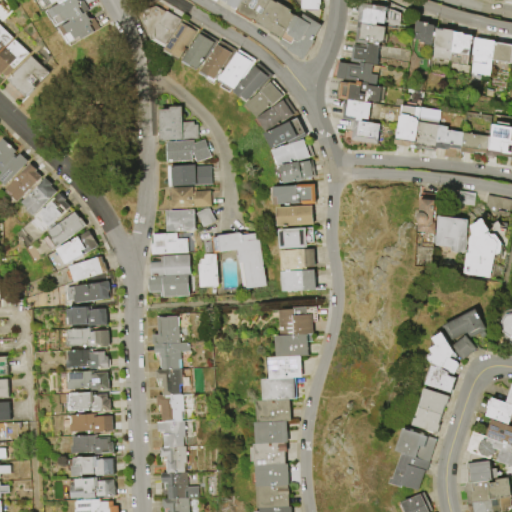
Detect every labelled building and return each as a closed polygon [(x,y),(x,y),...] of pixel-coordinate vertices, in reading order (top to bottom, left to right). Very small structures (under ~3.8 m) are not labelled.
[(66,0),(61,3),(59,1),(45,10),(39,0),(66,0)] [(83,0),(89,10),(72,21),(70,18),(57,26),(53,20),(52,20),(47,12),(61,3),(66,0),(79,0),(81,1),(83,0)] [(241,0),(236,9),(221,0),(241,0)] [(241,0),(269,0),(257,20),(253,18),(253,19),(236,9),(241,0)] [(257,20),(269,0),(296,15),(286,31),(281,38),(255,23),(257,20)] [(322,0),(322,11),(308,11),(303,10),(303,7),(303,1),(300,1),(300,0),(322,0)] [(360,3),(388,7),(385,24),(377,23),(376,26),(357,23),(360,3)] [(164,45),(155,38),(151,41),(142,19),(145,17),(142,11),(155,6),(165,12),(165,11),(180,19),(173,32),(171,31),(164,45)] [(83,39),(81,36),(76,39),(69,43),(67,44),(58,30),(72,21),(89,10),(87,12),(87,15),(89,18),(93,19),(94,18),(100,28),(83,39)] [(296,15),(301,18),(303,14),(321,26),(302,57),(279,43),(286,31),(296,15)] [(164,50),(180,22),(181,22),(182,20),(199,30),(182,58),(180,57),(179,58),(178,58),(177,60),(170,55),(171,54),(164,50)] [(414,21),(426,23),(426,24),(434,25),(430,46),(423,45),(423,43),(418,42),(418,40),(413,40),(414,33),(413,33),(414,21)] [(357,23),(376,26),(386,27),(384,43),(380,43),(380,46),(366,44),(355,43),(355,40),(357,23)] [(435,28),(453,30),(453,32),(450,52),(449,61),(431,59),(435,28)] [(0,49),(0,29),(10,39),(0,49)] [(183,60),(201,30),(217,40),(206,58),(205,58),(198,69),(197,69),(196,70),(189,66),(190,65),(183,60)] [(450,52),(453,32),(461,34),(461,35),(470,36),(469,44),(468,43),(466,55),(450,52)] [(474,38),(495,41),(489,75),(470,72),(473,55),(471,55),(474,38)] [(201,71),(219,40),(236,50),(225,68),(223,67),(214,82),(207,78),(208,75),(201,71)] [(3,77),(0,74),(0,53),(12,41),(26,55),(3,77)] [(492,62),(496,43),(511,45),(511,58),(511,65),(492,62)] [(366,44),(378,46),(376,65),(373,65),(360,63),(351,62),(353,46),(366,47),(366,44)] [(220,79),(238,49),(254,60),(244,77),(243,76),(234,89),(233,91),(224,85),(226,83),(220,79)] [(23,98),(5,80),(27,57),(45,75),(23,98)] [(360,63),(373,65),(372,75),(378,76),(376,85),(368,84),(357,82),(337,79),(337,77),(333,76),(337,60),(360,66),(360,63)] [(258,91),(257,90),(247,101),(247,100),(245,102),(239,96),(240,94),(234,89),(257,63),(272,76),(258,91)] [(244,106),(245,105),(245,104),(272,80),(284,94),(258,118),(251,111),(249,112),(244,106)] [(357,82),(368,84),(368,85),(381,87),(379,103),(366,101),(366,103),(345,100),(339,99),(341,81),(357,84),(357,82)] [(267,132),(261,125),(260,126),(255,120),(258,118),(283,100),(286,98),(295,111),(292,113),(293,114),(285,121),(284,119),(267,132)] [(366,103),(371,104),(369,120),(363,119),(363,122),(354,121),(342,119),(345,100),(366,103)] [(415,146),(396,143),(401,106),(421,109),(415,146)] [(155,110),(166,110),(166,108),(178,107),(179,123),(190,122),(190,126),(194,126),(195,140),(157,142),(155,110)] [(264,134),(298,117),(307,134),(293,141),(292,140),(274,149),(270,141),(268,142),(264,134)] [(363,122),(380,125),(377,144),(351,140),(354,121),(363,122)] [(415,146),(419,122),(439,125),(435,149),(415,146)] [(491,123),(511,126),(511,151),(511,157),(498,155),(496,157),(485,156),(489,137),(491,123)] [(435,149),(439,125),(448,127),(448,130),(463,132),(460,152),(450,151),(448,151),(435,149)] [(463,132),(489,137),(485,156),(460,152),(463,132)] [(271,151),(274,149),(306,138),(313,156),(298,161),(298,160),(279,167),(278,165),(276,166),(271,151)] [(10,154),(13,157),(16,153),(24,161),(1,186),(0,185),(0,139),(12,151),(10,154)] [(164,143),(190,142),(190,144),(201,141),(207,158),(193,164),(188,151),(189,162),(165,164),(165,160),(163,160),(162,145),(164,145),(164,143)] [(286,183),(285,181),(282,182),(281,174),(277,175),(275,168),(279,167),(299,162),(300,163),(312,160),(315,175),(303,178),(303,179),(286,183)] [(2,188),(25,163),(33,170),(31,172),(37,177),(31,183),(30,183),(14,201),(8,196),(6,197),(0,191),(3,188),(2,188)] [(169,167),(192,166),(192,168),(193,187),(170,188),(170,187),(166,187),(165,168),(169,168),(169,167)] [(193,187),(192,168),(207,167),(208,186),(193,187)] [(29,216),(22,210),(24,208),(18,202),(32,188),(31,187),(40,178),(47,185),(46,186),(52,191),(29,216)] [(272,187),(297,186),(297,185),(315,184),(316,203),(272,204),(272,187)] [(169,189),(190,188),(190,193),(207,192),(208,208),(166,210),(166,201),(169,201),(169,189)] [(460,192),(459,202),(474,204),(476,194),(460,192)] [(41,231),(40,230),(37,233),(27,223),(32,219),(31,217),(55,195),(61,201),(60,202),(65,208),(41,231)] [(487,195),(511,199),(511,204),(509,204),(508,212),(504,211),(503,215),(491,212),(485,204),(487,195)] [(437,201),(435,235),(420,233),(422,200),(437,201)] [(279,207),(313,206),(314,224),(290,225),(290,227),(286,227),(286,225),(280,225),(279,207)] [(164,212),(192,210),(193,231),(165,233),(164,212)] [(200,228),(192,214),(201,210),(205,210),(212,222),(200,228)] [(44,233),(70,213),(75,220),(76,219),(82,227),(71,235),(71,234),(53,248),(52,247),(47,251),(39,241),(46,235),(44,233)] [(437,217),(468,219),(466,246),(454,245),(455,235),(436,233),(437,217)] [(462,273),(465,253),(467,252),(468,238),(471,234),(471,225),(482,217),(485,221),(484,222),(489,229),(488,230),(490,234),(495,234),(501,243),(499,252),(493,254),(488,277),(462,273)] [(281,229),(314,228),(314,242),(308,242),(308,247),(281,248),(281,229)] [(63,266),(53,250),(84,232),(93,247),(63,266)] [(243,291),(237,250),(215,253),(212,237),(246,233),(247,235),(255,234),(256,240),(258,239),(265,286),(253,288),(254,289),(243,291)] [(151,235),(173,234),(173,241),(183,240),(184,254),(149,256),(148,245),(151,245),(151,235)] [(282,270),(281,250),(315,249),(315,267),(304,267),(304,269),(292,269),(292,270),(282,270)] [(160,256),(185,255),(186,276),(183,276),(147,278),(146,263),(158,263),(157,258),(160,258),(160,256)] [(201,288),(199,262),(202,262),(202,260),(205,260),(205,256),(217,255),(219,287),(201,288)] [(66,267),(97,258),(99,264),(100,264),(103,273),(91,277),(90,273),(85,275),(86,278),(71,283),(66,267)] [(282,291),(282,270),(292,270),(315,270),(316,290),(282,291)] [(147,278),(183,276),(184,297),(160,299),(160,294),(145,294),(144,278),(147,278)] [(71,287),(105,283),(106,292),(104,292),(105,300),(71,305),(70,296),(72,296),(71,287)] [(280,310),(294,309),(294,307),(316,306),(317,321),(312,322),(313,334),(312,334),(281,335),(280,310)] [(69,309),(85,308),(85,311),(102,310),(102,326),(86,327),(86,325),(62,326),(62,311),(64,311),(64,310),(69,310),(69,309)] [(441,327),(474,309),(485,330),(483,331),(485,336),(481,338),(478,334),(468,339),(476,350),(462,362),(451,347),(452,347),(441,327)] [(505,311),(511,309),(511,346),(508,345),(509,342),(498,333),(498,322),(505,311)] [(152,336),(157,336),(157,318),(176,317),(177,328),(178,329),(179,344),(169,344),(169,345),(154,346),(152,346),(152,336)] [(90,332),(104,331),(105,348),(86,348),(86,346),(63,347),(63,342),(61,342),(61,337),(62,337),(62,333),(65,332),(65,331),(88,330),(88,332),(89,333),(90,333),(90,332)] [(442,333),(454,354),(451,356),(449,360),(457,364),(458,366),(453,375),(448,373),(431,364),(428,359),(433,356),(430,350),(436,346),(432,339),(442,333)] [(281,335),(312,334),(312,342),(308,342),(309,356),(301,356),(277,357),(276,336),(281,335)] [(169,345),(188,344),(189,353),(179,353),(180,369),(178,369),(178,371),(160,371),(160,369),(159,369),(158,355),(154,355),(154,346),(169,345)] [(65,353),(87,352),(87,354),(95,354),(95,353),(100,353),(101,358),(103,358),(103,360),(104,360),(105,369),(87,370),(86,369),(64,369),(63,362),(63,354),(65,354),(65,353)] [(277,357),(301,356),(302,377),(296,378),(271,379),(270,357),(277,357)] [(424,386),(431,366),(448,373),(447,376),(456,379),(451,395),(433,389),(433,388),(424,386)] [(160,371),(178,371),(180,371),(181,387),(179,387),(179,396),(162,397),(161,384),(156,384),(156,381),(155,381),(155,372),(160,371)] [(66,374),(88,373),(88,377),(91,377),(91,374),(104,374),(105,391),(88,392),(88,390),(65,391),(64,376),(66,375),(66,374)] [(271,379),(296,378),(297,399),(290,399),(265,400),(264,379),(271,379)] [(0,381),(7,381),(8,399),(0,399),(0,381)] [(419,408),(423,397),(421,397),(423,390),(449,397),(446,406),(445,405),(442,415),(419,408)] [(66,412),(66,404),(63,404),(62,396),(68,396),(68,395),(71,394),(71,396),(87,394),(87,393),(90,393),(90,397),(93,397),(93,396),(103,396),(103,401),(106,401),(106,412),(89,413),(89,411),(81,411),(81,413),(77,413),(77,412),(66,412)] [(162,397),(179,396),(192,396),(192,412),(182,412),(183,422),(161,423),(160,407),(157,407),(156,397),(162,397)] [(504,402),(511,404),(511,407),(506,423),(483,415),(487,404),(486,403),(487,400),(488,401),(490,397),(504,402)] [(265,400),(290,399),(291,421),(287,421),(259,422),(258,401),(265,400)] [(0,403),(8,403),(9,422),(0,422),(0,403)] [(412,426),(414,419),(416,420),(416,419),(419,409),(441,416),(438,425),(440,426),(438,434),(412,426)] [(67,433),(66,418),(69,418),(69,416),(90,415),(90,418),(108,417),(109,432),(108,433),(90,434),(90,432),(67,433)] [(490,418),(511,426),(511,446),(484,436),(490,418)] [(259,422),(287,421),(288,443),(287,443),(258,444),(257,422),(259,422)] [(161,423),(183,422),(184,439),(182,439),(182,448),(163,449),(163,436),(164,436),(164,433),(157,433),(157,423),(161,423)] [(402,454),(396,452),(403,430),(436,440),(429,463),(402,454)] [(484,436),(511,446),(509,450),(511,451),(510,454),(511,454),(511,466),(506,465),(495,462),(500,450),(494,448),(492,453),(489,454),(489,457),(466,450),(473,432),(484,436)] [(69,455),(68,447),(67,439),(70,439),(70,438),(91,437),(91,440),(95,440),(95,439),(106,438),(106,443),(108,443),(108,444),(109,444),(110,453),(109,453),(109,455),(92,455),(91,454),(69,455)] [(258,444),(287,443),(288,452),(285,452),(286,464),(258,465),(257,465),(257,461),(252,461),(251,448),(256,448),(256,444),(258,444)] [(163,449),(182,448),(185,448),(185,465),(183,465),(184,473),(166,474),(165,474),(164,463),(166,463),(166,458),(159,458),(159,449),(163,449)] [(419,492),(403,487),(403,489),(390,485),(392,478),(394,479),(402,454),(429,463),(425,476),(424,475),(419,492)] [(71,459),(93,458),(93,461),(96,461),(96,460),(109,459),(110,476),(93,477),(93,475),(80,475),(80,478),(70,478),(69,467),(71,467),(71,459)] [(488,479),(467,482),(466,474),(467,473),(466,464),(492,461),(492,469),(495,468),(496,477),(491,478),(491,479),(488,479)] [(286,464),(289,464),(289,486),(259,487),(258,484),(253,484),(253,473),(258,472),(258,465),(286,464)] [(0,467),(8,467),(9,475),(0,475),(0,467)] [(161,484),(161,475),(166,474),(167,475),(176,475),(176,474),(186,474),(187,488),(197,488),(197,499),(187,500),(186,493),(184,493),(185,500),(167,500),(166,487),(167,487),(167,484),(161,484)] [(466,501),(465,491),(463,491),(462,485),(462,484),(464,484),(464,482),(467,482),(488,479),(488,482),(495,482),(495,479),(508,478),(510,496),(508,497),(466,501)] [(72,480),(94,479),(94,483),(100,483),(100,481),(110,481),(110,488),(111,488),(111,497),(94,498),(94,496),(92,496),(92,499),(81,500),(81,499),(69,500),(68,488),(73,488),(72,480)] [(259,487),(289,486),(290,507),(262,508),(259,508),(259,487)] [(405,511),(402,504),(424,494),(432,511),(405,511)] [(467,511),(466,501),(508,497),(509,508),(503,509),(503,511),(467,511)] [(167,500),(185,500),(187,500),(187,511),(169,511),(169,510),(162,511),(162,501),(167,500)] [(73,502),(95,501),(95,504),(109,503),(109,508),(114,508),(114,511),(72,511),(74,511),(73,502)]
